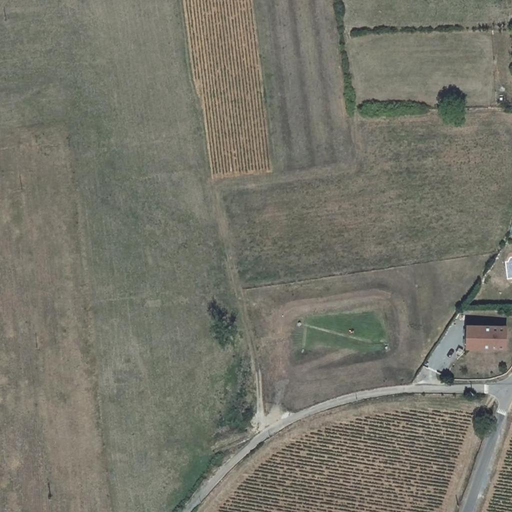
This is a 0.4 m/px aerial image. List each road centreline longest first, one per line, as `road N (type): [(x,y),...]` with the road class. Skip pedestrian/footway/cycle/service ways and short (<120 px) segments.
road 1 (unclassified): [(508,389),(387,391),(297,417),(257,441),(190,511)]
road 2 (unclassified): [(508,389),(466,511)]
